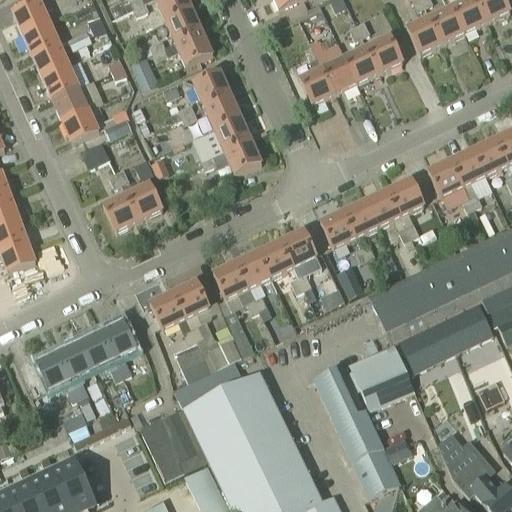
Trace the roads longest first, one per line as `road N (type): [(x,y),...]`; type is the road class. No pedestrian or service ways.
road 1 (residential): [(98,287),(315,185)]
road 2 (residential): [(98,287),(0,75)]
road 3 (residential): [(315,185),(511,93)]
road 4 (residential): [(315,185),(231,0)]
